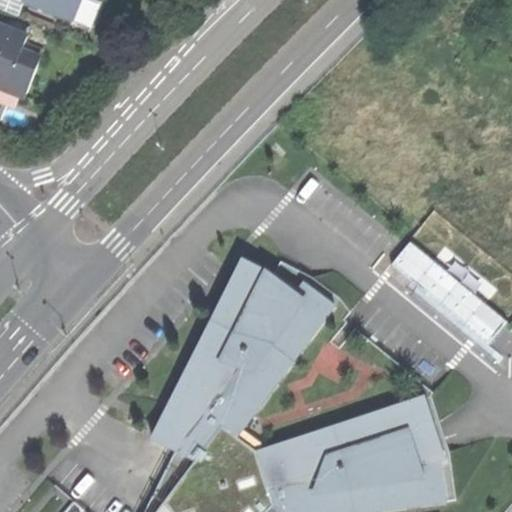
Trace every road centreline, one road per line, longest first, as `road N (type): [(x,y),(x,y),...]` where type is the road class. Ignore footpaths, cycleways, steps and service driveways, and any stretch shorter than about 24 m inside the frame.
road 1 (primary): [(87,277),(352,0)]
road 2 (residential): [(174,96),(121,108),(44,175),(0,178)]
road 3 (primary): [(174,96),(40,235)]
road 4 (primary): [(269,0),(174,96)]
road 5 (primary): [(0,380),(87,277)]
